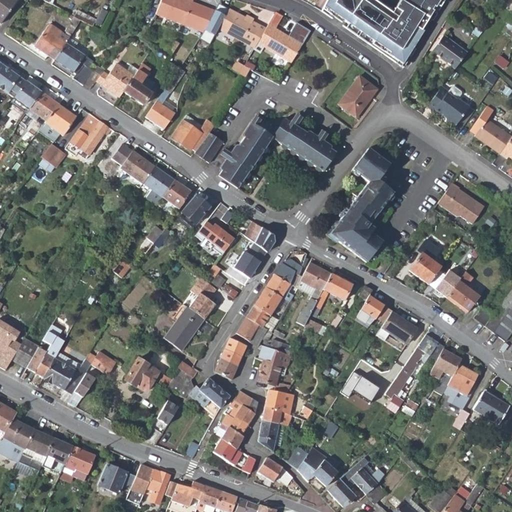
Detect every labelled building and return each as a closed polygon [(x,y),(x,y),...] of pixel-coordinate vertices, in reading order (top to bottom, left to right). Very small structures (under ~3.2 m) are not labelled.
[(0,0),(0,22),(1,24),(17,0),(0,0)] [(183,0),(162,0),(157,15),(182,26),(188,20),(187,19),(195,1),(191,0),(188,0),(187,2),(183,0)] [(371,0),(333,0),(328,9),(405,54),(440,0),(404,0),(395,17),(371,0)] [(101,8),(96,25),(102,26),(107,10),(101,8)] [(245,18),(228,9),(218,28),(254,47),(257,42),(265,28),(253,22),(254,20),(247,15),(245,18)] [(34,46),(55,60),(65,43),(69,37),(80,20),(73,16),(70,15),(68,17),(72,19),(66,28),(68,29),(64,35),(65,35),(62,40),(57,37),(61,31),(49,23),(34,46)] [(274,27),(268,23),(265,28),(257,42),(290,62),(301,44),(273,28),(274,27)] [(432,50),(456,67),(468,51),(444,33),(432,50)] [(65,43),(74,48),(77,43),(69,37),(65,43)] [(175,41),(167,52),(171,55),(179,44),(175,41)] [(74,48),(65,43),(55,60),(75,73),(74,75),(84,82),(85,80),(92,71),(87,68),(92,60),(74,48)] [(500,54),(495,61),(505,68),(509,61),(500,54)] [(108,74),(103,71),(100,76),(96,82),(118,97),(122,92),(133,75),(126,70),(115,63),(108,74)] [(147,66),(142,63),(138,69),(133,75),(122,92),(142,105),(150,93),(148,92),(138,85),(144,76),(145,75),(142,73),(147,66)] [(25,82),(0,64),(0,89),(13,99),(25,82)] [(126,70),(133,75),(138,69),(130,64),(126,70)] [(250,69),(243,66),(238,74),(240,75),(244,77),(250,69)] [(85,80),(93,86),(96,82),(100,76),(92,71),(85,80)] [(138,85),(148,92),(154,82),(144,76),(138,85)] [(376,90),(357,76),(337,105),(356,119),(376,90)] [(13,99),(28,110),(40,92),(25,82),(13,99)] [(450,90),(443,84),(428,104),(434,109),(436,107),(440,111),(446,115),(447,119),(451,123),(456,121),(469,104),(459,96),(456,97),(449,91),(450,90)] [(456,97),(459,96),(462,92),(462,89),(455,85),(453,85),(450,90),(449,91),(456,97)] [(28,110),(46,122),(58,105),(40,92),(28,110)] [(167,95),(162,92),(144,117),(163,130),(174,113),(161,104),(167,95)] [(76,117),(58,105),(46,122),(44,124),(37,133),(52,143),(59,134),(63,137),(76,117)] [(107,136),(111,130),(89,114),(69,143),(88,155),(103,133),(107,136)] [(191,149),(195,152),(195,151),(209,133),(212,129),(215,124),(206,118),(201,125),(185,115),(170,138),(189,151),(191,149)] [(474,135),(498,153),(511,137),(485,118),(474,135)] [(251,125),(217,175),(236,188),(271,138),(321,172),(334,153),(283,120),(276,130),(268,125),(267,127),(261,123),(257,129),(251,125)] [(200,158),(209,164),(223,143),(209,133),(195,151),(201,155),(200,158)] [(511,134),(511,137),(498,153),(505,158),(507,156),(511,160),(511,134)] [(61,153),(50,145),(41,157),(53,165),(61,153)] [(118,170),(137,182),(149,164),(131,151),(131,152),(120,145),(111,159),(121,166),(118,170)] [(367,263),(383,243),(373,234),(371,234),(365,229),(369,224),(384,204),(392,193),(380,184),(384,179),(379,176),(387,165),(366,149),(350,169),(367,182),(338,223),(335,221),(331,226),(334,228),(329,235),(367,263)] [(137,182),(141,185),(142,183),(154,167),(149,164),(137,182)] [(142,183),(161,197),(173,181),(154,167),(142,183)] [(189,192),(173,181),(161,197),(178,209),(189,192)] [(451,187),(436,208),(448,215),(456,220),(459,219),(471,227),(483,210),(457,193),(458,192),(451,187)] [(161,197),(151,190),(145,198),(152,203),(155,205),(161,197)] [(209,208),(194,196),(180,212),(194,225),(209,208)] [(438,221),(431,216),(423,227),(430,232),(438,221)] [(210,228),(203,223),(193,236),(200,242),(203,238),(213,246),(211,249),(220,256),(228,245),(231,241),(213,226),(211,229),(210,228)] [(252,223),(244,237),(266,253),(273,242),(271,235),(252,223)] [(365,229),(371,234),(375,229),(369,224),(365,229)] [(151,246),(162,232),(156,227),(138,249),(142,252),(140,254),(143,256),(151,246)] [(170,232),(165,229),(162,232),(151,246),(153,248),(155,246),(157,248),(170,232)] [(235,250),(244,237),(238,233),(231,241),(228,245),(220,256),(213,265),(219,269),(223,272),(237,251),(235,250)] [(422,254),(431,260),(435,254),(426,248),(422,254)] [(298,275),(306,254),(300,251),(290,253),(283,265),(294,272),(298,275)] [(409,271),(428,284),(441,267),(431,260),(422,254),(421,253),(409,271)] [(121,258),(112,269),(122,277),(131,265),(121,258)] [(295,323),(304,327),(308,319),(314,307),(330,275),(308,263),(299,281),(314,289),(311,296),(305,308),(303,307),(295,323)] [(273,274),(289,283),(294,272),(283,265),(280,264),(273,274)] [(479,269),(476,266),(465,280),(467,282),(479,269)] [(293,287),(298,275),(294,272),(289,283),(273,274),(265,288),(281,298),(289,285),(293,287)] [(225,278),(216,273),(211,281),(219,287),(225,278)] [(351,286),(330,275),(314,307),(319,309),(328,293),(343,301),(351,286)] [(297,289),(311,296),(314,289),(299,281),(295,288),(297,289)] [(222,290),(233,298),(237,293),(226,284),(222,290)] [(281,298),(285,301),(293,287),(289,285),(281,298)] [(358,296),(366,301),(368,297),(372,291),(363,286),(358,296)] [(202,288),(188,307),(205,318),(214,304),(208,299),(211,295),(202,288)] [(270,316),(281,298),(265,288),(254,306),(270,316)] [(453,288),(439,307),(455,320),(465,306),(458,301),(463,295),(453,288)] [(511,289),(493,314),(483,327),(492,334),(511,308),(511,289)] [(464,297),(463,295),(458,301),(465,306),(469,301),(464,297)] [(365,315),(374,320),(375,318),(383,306),(368,297),(366,301),(356,317),(361,321),(365,315)] [(470,310),(465,306),(455,320),(466,328),(472,319),(482,305),(487,300),(484,298),(482,300),(479,298),(474,305),(470,310)] [(202,318),(181,303),(179,301),(174,308),(179,312),(161,337),(179,350),(202,318)] [(469,301),(465,306),(470,310),(474,305),(469,301)] [(472,319),(483,327),(493,314),(482,305),(472,319)] [(270,333),(277,321),(270,316),(254,306),(246,318),(258,325),(266,331),(269,333),(270,333)] [(392,312),(383,306),(375,318),(384,324),(391,313),(392,312)] [(511,308),(492,334),(504,344),(511,333),(511,308)] [(415,330),(391,313),(384,324),(381,329),(388,334),(404,346),(415,330)] [(246,318),(237,334),(250,342),(258,325),(246,318)] [(317,334),(321,326),(308,319),(304,327),(317,334)] [(19,333),(6,325),(0,321),(0,350),(3,353),(0,358),(0,367),(5,370),(11,360),(21,344),(15,341),(19,333)] [(262,339),(266,331),(258,325),(250,342),(258,347),(262,339)] [(376,336),(383,341),(388,334),(381,329),(376,336)] [(54,340),(61,344),(66,335),(63,333),(62,335),(59,332),(54,340)] [(246,346),(230,338),(224,349),(241,357),(243,353),(245,347),(246,346)] [(421,355),(427,359),(428,357),(436,344),(424,338),(384,396),(390,400),(394,396),(399,387),(400,388),(402,386),(416,364),(421,355)] [(11,360),(25,368),(37,348),(38,347),(24,339),(21,344),(11,360)] [(265,342),(264,347),(273,350),(289,356),(292,348),(270,340),(269,343),(265,342)] [(433,392),(441,397),(446,387),(458,366),(461,361),(442,351),(443,348),(436,344),(428,357),(436,361),(428,376),(438,382),(433,392)] [(269,362),(273,350),(264,347),(261,346),(258,359),(263,360),(269,362)] [(57,351),(49,347),(46,353),(33,373),(42,377),(57,351)] [(37,348),(25,368),(33,373),(46,353),(37,348)] [(241,357),(224,349),(219,360),(236,368),(241,357)] [(290,356),(289,356),(273,350),(269,362),(263,360),(260,370),(258,381),(263,383),(274,386),(278,374),(280,366),(285,368),(287,368),(290,356)] [(41,378),(70,395),(82,378),(91,364),(92,363),(86,359),(80,367),(75,365),(76,362),(57,351),(42,377),(41,378)] [(95,357),(89,353),(86,359),(92,363),(91,364),(100,371),(107,375),(115,363),(99,352),(95,357)] [(416,364),(421,367),(427,359),(421,355),(416,364)] [(146,392),(158,373),(137,359),(123,381),(133,387),(135,385),(146,392)] [(213,372),(230,380),(236,368),(219,360),(213,372)] [(192,377),(195,370),(184,363),(182,361),(178,368),(178,369),(192,377)] [(478,376),(458,366),(446,387),(465,398),(478,376)] [(182,400),(183,401),(193,389),(189,382),(192,377),(178,369),(171,381),(166,389),(176,395),(182,400)] [(342,390),(369,405),(380,386),(353,371),(342,390)] [(159,384),(166,389),(171,381),(164,376),(159,384)] [(91,384),(82,378),(70,395),(79,400),(91,384)] [(209,399),(219,408),(229,396),(207,378),(199,389),(195,386),(193,389),(183,401),(182,400),(177,409),(180,411),(182,408),(185,410),(192,400),(202,408),(209,399)] [(275,391),(285,394),(290,388),(277,384),(275,391)] [(288,415),(292,399),(285,395),(285,394),(275,391),(268,390),(265,408),(281,413),(288,415)] [(234,400),(255,415),(258,402),(239,391),(234,400)] [(494,401),(482,394),(472,410),(483,417),(496,400),(495,399),(494,401)] [(179,401),(173,398),(166,411),(172,414),(179,401)] [(255,415),(234,400),(228,407),(232,410),(229,416),(233,419),(235,417),(248,426),(255,415)] [(508,407),(496,400),(483,417),(497,426),(505,412),(508,407)] [(0,439),(12,420),(16,413),(0,403),(0,439)] [(300,413),(308,417),(312,412),(304,406),(300,413)] [(295,423),(297,418),(291,416),(288,415),(281,413),(265,408),(262,422),(278,425),(283,427),(286,429),(287,421),(295,423)] [(451,427),(458,431),(459,430),(461,427),(468,416),(461,411),(451,427)] [(235,417),(233,419),(229,416),(227,415),(221,425),(240,437),(248,426),(235,417)] [(0,439),(0,441),(24,453),(26,450),(35,430),(12,420),(0,439)] [(274,446),(278,425),(262,422),(257,442),(273,453),(274,446)] [(333,424),(328,422),(321,433),(329,439),(334,431),(332,429),(333,427),(333,424)] [(225,432),(220,439),(235,450),(242,438),(240,437),(221,425),(218,428),(225,432)] [(274,446),(280,447),(283,427),(278,425),(274,446)] [(214,435),(220,439),(225,432),(218,428),(214,435)] [(26,450),(45,459),(54,438),(35,430),(26,450)] [(42,467),(60,475),(64,467),(72,446),(54,438),(45,459),(44,462),(42,467)] [(387,438),(379,445),(386,452),(394,445),(393,445),(387,438)] [(234,466),(242,453),(235,450),(220,439),(212,453),(222,460),(226,463),(234,466)] [(186,453),(193,458),(199,445),(193,441),(186,453)] [(297,447),(286,463),(296,471),(311,448),(306,445),(302,452),(297,447)] [(94,456),(72,446),(64,467),(73,471),(71,476),(75,478),(79,471),(86,474),(94,456)] [(312,476),(325,488),(335,476),(336,473),(324,461),(326,458),(311,447),(311,448),(296,471),(307,483),(312,476)] [(21,459),(41,467),(42,467),(44,462),(45,459),(26,450),(24,453),(21,459)] [(412,472),(420,480),(425,475),(407,458),(406,456),(403,454),(400,452),(397,455),(414,471),(412,472)] [(287,487),(292,479),(282,469),(265,458),(256,473),(272,484),(276,479),(287,487)] [(367,463),(363,458),(361,460),(338,480),(347,489),(354,483),(365,495),(376,485),(369,478),(374,474),(365,465),(367,463)] [(253,460),(245,471),(252,474),(259,463),(253,460)] [(122,485),(131,489),(136,477),(106,465),(97,486),(118,495),(122,485)] [(153,470),(140,465),(136,477),(131,489),(128,496),(141,502),(146,490),(147,486),(153,470)] [(157,506),(167,481),(169,476),(153,470),(147,486),(146,490),(152,492),(148,502),(157,506)] [(342,508),(354,497),(347,489),(338,480),(326,491),(342,508)] [(193,499),(199,501),(205,486),(193,481),(190,488),(177,485),(172,499),(171,501),(190,508),(193,499)] [(164,496),(172,499),(177,485),(170,482),(164,496)] [(385,494),(376,485),(365,495),(374,505),(385,494)] [(472,503),(482,488),(476,485),(466,499),(464,503),(462,505),(464,507),(466,504),(473,509),(475,505),(472,503)] [(205,506),(215,509),(221,492),(205,486),(199,501),(197,508),(203,511),(205,506)] [(428,508),(432,511),(441,511),(452,498),(441,490),(428,508)] [(215,509),(222,511),(231,511),(237,498),(221,492),(215,509)] [(453,495),(464,503),(466,499),(456,492),(453,495)] [(405,506),(411,511),(422,511),(410,500),(411,498),(407,494),(404,499),(407,502),(405,506)] [(457,511),(458,511),(462,505),(464,503),(453,495),(452,498),(441,511),(457,511)] [(407,502),(404,499),(400,502),(401,503),(393,511),(411,511),(405,506),(407,502)] [(235,511),(256,511),(259,506),(247,502),(240,500),(235,511)]
